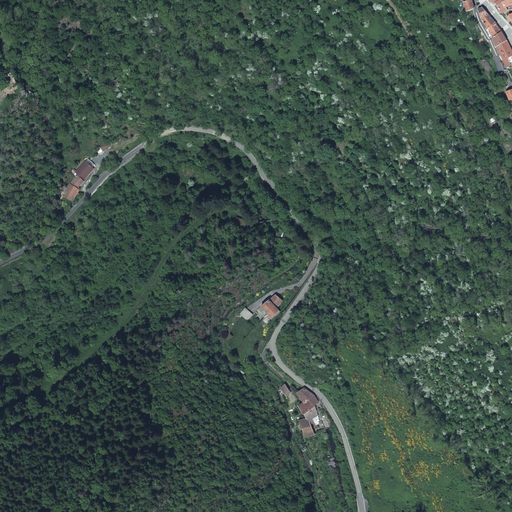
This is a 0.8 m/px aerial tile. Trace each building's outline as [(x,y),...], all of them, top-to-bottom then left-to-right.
[(461,0),(466,12),(473,9),(471,0),(461,0)] [(503,8),(499,0),(495,4),(495,5),(500,14),(507,10),(505,7),(503,8)] [(511,0),(499,0),(503,8),(505,7),(510,5),(511,4),(511,0)] [(480,18),(486,30),(487,29),(495,25),(496,24),(481,8),(478,9),(478,11),(480,18)] [(495,25),(487,29),(492,38),(500,32),(498,28),(495,25)] [(500,32),(492,38),(496,47),(506,41),(502,34),(500,32)] [(511,53),(506,41),(496,47),(502,61),(511,55),(511,53)] [(511,64),(511,55),(502,61),(506,68),(511,66),(510,65),(511,64)] [(107,142),(99,147),(102,153),(110,148),(107,142)] [(84,163),(74,174),(81,181),(92,170),(84,163)] [(73,192),(82,183),(74,176),(65,185),(66,187),(60,198),(69,203),(75,194),(73,192)] [(275,295),(262,310),(271,318),(278,310),(275,308),(281,301),(275,295)] [(252,313),(246,308),(241,314),(247,319),(252,313)] [(291,392),(285,384),(280,387),(286,395),(291,392)] [(298,405),(305,418),(299,420),(304,438),(315,435),(309,421),(318,415),(314,405),(319,403),(313,394),(304,388),(296,393),(303,402),(298,405)]
